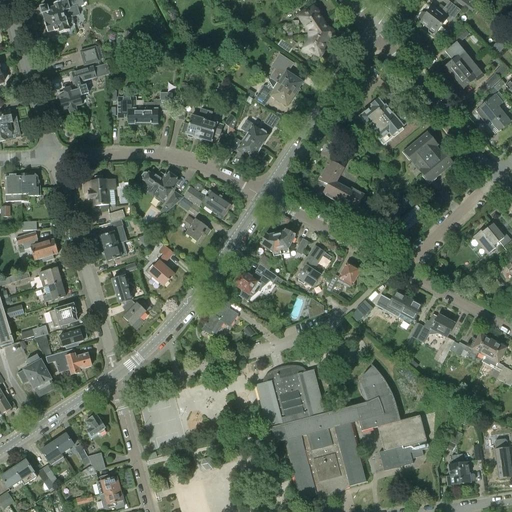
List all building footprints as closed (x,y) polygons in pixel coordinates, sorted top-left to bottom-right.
[(46,7),(39,9),(41,15),(42,15),(45,24),(44,26),(46,35),(54,33),(58,32),(59,35),(70,31),(69,28),(73,27),(71,19),(81,15),(78,8),(83,7),(81,0),(66,0),(67,2),(60,4),(59,4),(53,5),(54,9),(47,11),(46,7)] [(467,0),(459,0),(457,2),(467,9),(472,3),(467,0)] [(428,33),(432,36),(435,34),(436,33),(437,34),(447,21),(448,22),(452,17),(454,19),(460,11),(449,3),(444,10),(440,7),(436,12),(431,8),(426,14),(425,13),(421,13),(419,17),(420,20),(421,21),(421,22),(430,28),(429,29),(428,33)] [(304,27),(307,26),(321,26),(324,24),(318,15),(318,13),(316,11),(315,10),(313,8),(306,13),(305,11),(297,17),(304,27)] [(321,26),(307,26),(308,32),(309,32),(310,40),(324,40),(327,42),(329,38),(330,38),(331,38),(331,37),(332,37),(333,36),(333,35),(333,34),(333,33),(333,32),(332,32),(331,31),(330,31),(329,31),(324,24),(321,26)] [(247,27),(243,32),(250,37),(254,32),(247,27)] [(463,30),(453,38),(457,44),(467,35),(469,33),(466,29),(463,30)] [(324,40),(310,40),(308,40),(303,52),(310,56),(312,54),(319,57),(320,55),(322,55),(323,52),(322,50),(327,42),(324,40)] [(281,41),(278,46),(287,52),(290,47),(281,41)] [(446,67),(455,78),(473,64),(457,44),(456,44),(445,53),(452,62),(446,67)] [(79,52),(84,68),(100,64),(96,48),(79,52)] [(79,97),(88,94),(86,86),(83,87),(81,82),(110,74),(107,64),(94,68),(94,67),(72,73),(76,89),(71,90),(70,88),(63,90),(64,95),(59,97),(63,111),(68,110),(70,114),(77,112),(76,108),(82,106),(79,97)] [(473,64),(455,78),(463,89),(474,80),(476,83),(483,77),(473,64)] [(494,75),(485,84),(490,90),(499,80),(509,70),(503,64),(493,74),(494,75)] [(284,78),(279,85),(294,95),(295,94),(297,94),(300,90),(299,88),(302,83),(295,78),(287,73),(286,73),(282,70),(279,75),(284,78)] [(263,87),(254,101),(264,107),(268,102),(271,97),(286,107),(290,102),(292,102),(295,98),(293,96),(294,95),(279,85),(270,79),(269,81),(268,88),(266,87),(263,87)] [(493,89),(496,92),(503,85),(500,82),(493,89)] [(398,90),(408,102),(411,99),(401,87),(398,90)] [(160,93),(160,101),(160,111),(160,112),(172,112),(172,93),(160,93)] [(180,93),(176,110),(183,111),(185,103),(184,103),(186,94),(180,93)] [(372,108),(360,118),(366,125),(365,129),(369,134),(373,134),(383,146),(392,139),(391,137),(398,131),(398,132),(403,128),(402,128),(409,122),(410,125),(415,121),(404,107),(400,111),(392,102),(397,98),(392,93),(380,103),(378,101),(371,106),(372,108)] [(475,112),(486,126),(490,122),(498,132),(510,123),(498,108),(502,104),(495,95),(475,112)] [(128,125),(142,125),(142,101),(137,101),(137,97),(117,97),(117,120),(128,120),(128,125)] [(142,101),(142,125),(157,125),(157,111),(159,111),(159,106),(160,101),(153,101),(153,103),(144,103),(144,101),(142,101)] [(193,137),(198,138),(206,111),(201,110),(198,119),(191,117),(189,126),(184,124),(183,127),(181,133),(186,135),(187,135),(188,137),(191,138),(193,137)] [(15,111),(0,113),(0,125),(13,123),(13,124),(17,123),(15,111)] [(206,111),(198,138),(204,140),(204,142),(208,143),(209,142),(210,142),(212,142),(214,135),(220,137),(223,126),(210,122),(212,113),(206,111)] [(224,126),(229,128),(237,121),(235,119),(231,116),(224,123),(224,126)] [(246,121),(241,129),(248,134),(245,139),(260,148),(264,141),(263,140),(266,136),(266,134),(262,131),(260,132),(253,127),(254,126),(246,121)] [(13,123),(0,125),(0,142),(6,141),(20,138),(17,123),(13,124),(13,123)] [(427,134),(404,153),(429,184),(452,165),(442,153),(440,154),(435,148),(437,146),(427,134)] [(260,148),(245,139),(242,143),(235,139),(229,148),(236,153),(237,151),(244,155),(244,157),(248,160),(250,159),(253,155),(255,156),(260,148)] [(318,181),(324,184),(325,189),(322,195),(342,206),(346,208),(347,206),(356,211),(364,196),(351,189),(350,191),(336,183),(344,169),(329,161),(318,181)] [(175,179),(175,177),(171,174),(169,175),(167,174),(165,176),(165,175),(164,177),(161,175),(160,176),(161,176),(159,179),(150,173),(149,175),(146,173),(143,173),(141,177),(142,179),(143,181),(142,183),(150,188),(147,192),(155,197),(162,202),(170,191),(172,188),(177,181),(175,179)] [(35,175),(20,176),(21,202),(28,202),(28,197),(40,197),(40,187),(38,187),(38,178),(35,175)] [(21,202),(20,176),(5,176),(5,188),(5,203),(21,202)] [(92,183),(84,184),(85,194),(88,194),(89,200),(93,200),(94,207),(101,206),(101,211),(109,210),(108,206),(109,205),(108,191),(115,191),(114,181),(106,182),(106,181),(91,182),(92,183)] [(203,190),(200,195),(228,212),(231,207),(229,205),(230,204),(213,192),(212,193),(209,191),(208,193),(203,190)] [(182,198),(174,193),(165,205),(168,207),(182,198)] [(200,195),(193,205),(197,208),(198,207),(201,209),(203,205),(220,218),(221,217),(223,218),(228,212),(200,195)] [(435,198),(420,211),(425,216),(443,200),(435,198)] [(188,213),(193,205),(184,199),(179,207),(188,213)] [(1,208),(1,218),(9,217),(9,208),(1,208)] [(109,215),(111,223),(124,220),(122,212),(109,215)] [(192,226),(185,235),(197,243),(202,235),(203,235),(204,235),(207,237),(211,231),(195,220),(195,221),(189,217),(185,221),(192,226)] [(22,223),(22,232),(36,231),(35,223),(22,223)] [(480,232),(474,237),(488,254),(494,250),(493,248),(504,239),(492,225),(481,234),(480,232)] [(283,233),(276,234),(281,256),(289,254),(288,250),(295,236),(284,230),(283,233)] [(37,240),(38,240),(36,233),(16,239),(18,246),(23,244),(25,250),(30,249),(34,262),(42,259),(43,263),(53,260),(52,256),(58,254),(54,240),(38,245),(37,240)] [(99,238),(103,250),(118,245),(115,233),(99,238)] [(141,243),(148,249),(157,240),(151,234),(150,236),(142,243),(141,243)] [(281,256),(276,234),(269,236),(266,234),(259,245),(272,253),(273,258),(281,256)] [(138,238),(142,243),(150,236),(149,235),(138,238)] [(295,252),(301,256),(308,243),(302,239),(295,252)] [(118,245),(103,250),(107,262),(122,258),(118,245)] [(164,256),(163,256),(148,274),(154,280),(163,288),(175,275),(163,265),(173,254),(165,246),(160,252),(164,256)] [(298,279),(299,280),(298,282),(303,285),(305,283),(312,288),(320,277),(313,272),(325,254),(315,247),(302,266),(305,268),(298,279)] [(125,267),(127,273),(136,270),(134,264),(125,267)] [(326,291),(331,294),(337,283),(349,289),(351,286),(360,271),(347,264),(339,279),(334,276),(326,291)] [(242,271),(233,284),(242,290),(238,296),(250,303),(273,284),(278,287),(283,281),(259,265),(255,272),(251,278),(242,271)] [(43,289),(45,288),(61,283),(61,282),(62,280),(61,277),(59,276),(57,269),(39,274),(43,289)] [(0,280),(0,287),(30,279),(28,273),(0,280)] [(119,305),(124,303),(132,301),(124,277),(113,280),(114,286),(119,305)] [(61,283),(45,288),(47,296),(43,297),(45,304),(53,301),(65,298),(61,283)] [(388,308),(400,315),(408,300),(396,293),(391,302),(386,299),(383,305),(388,307),(388,308)] [(0,347),(13,343),(3,306),(1,301),(0,297),(0,347)] [(220,303),(202,330),(210,336),(212,332),(216,335),(224,324),(230,328),(238,316),(229,309),(232,305),(224,300),(221,304),(220,303)] [(307,310),(308,320),(323,315),(324,308),(311,300),(307,310)] [(408,300),(400,315),(409,319),(407,323),(414,327),(416,322),(413,320),(421,307),(408,300)] [(132,301),(124,303),(126,304),(123,307),(124,309),(124,310),(127,313),(123,318),(136,330),(145,322),(141,318),(146,313),(137,304),(136,305),(132,301)] [(356,310),(364,318),(373,310),(364,301),(356,310)] [(75,315),(76,314),(73,305),(50,312),(55,328),(77,322),(75,315)] [(6,311),(8,319),(24,315),(21,306),(6,311)] [(423,327),(416,340),(424,344),(428,336),(439,335),(446,339),(454,325),(438,316),(437,318),(432,315),(429,322),(427,321),(423,327)] [(411,337),(416,340),(423,327),(418,324),(411,337)] [(45,327),(20,334),(22,341),(34,337),(34,339),(45,335),(47,335),(45,327)] [(248,327),(243,332),(249,339),(254,334),(248,327)] [(60,337),(63,348),(83,342),(83,341),(87,339),(85,331),(80,332),(80,331),(68,335),(60,337)] [(477,353),(485,358),(493,342),(480,334),(471,350),(465,347),(466,347),(459,343),(458,345),(454,342),(449,352),(453,354),(460,357),(463,351),(468,353),(466,357),(473,361),(477,353)] [(45,335),(34,339),(44,359),(52,357),(45,335)] [(442,365),(449,352),(454,342),(449,339),(437,362),(442,365)] [(496,379),(503,383),(510,371),(503,367),(498,364),(506,349),(493,342),(485,358),(482,363),(500,373),(496,379)] [(51,357),(44,359),(47,365),(56,362),(60,374),(70,371),(71,376),(80,373),(79,371),(91,367),(87,354),(76,357),(73,350),(51,357)] [(336,356),(335,357),(337,361),(338,360),(339,359),(341,357),(343,356),(345,355),(343,352),(342,353),(341,354),(339,355),(337,356),(336,356)] [(18,374),(25,385),(30,382),(32,386),(34,390),(35,389),(39,398),(55,389),(51,381),(51,380),(48,375),(43,366),(38,356),(28,362),(31,368),(18,374)] [(349,411),(347,412),(350,423),(358,421),(361,432),(378,428),(384,452),(379,453),(384,472),(413,465),(412,460),(423,457),(422,451),(428,449),(419,417),(400,422),(396,406),(392,396),(391,392),(385,383),(377,372),(371,366),(371,368),(362,377),(361,379),(360,381),(359,384),(359,387),(359,390),(360,392),(363,399),(368,405),(366,405),(367,407),(349,411)] [(284,440),(300,501),(322,494),(323,497),(327,496),(327,493),(366,483),(350,423),(347,412),(328,417),(328,415),(326,416),(326,415),(325,416),(313,371),(306,373),(305,371),(303,369),(301,368),(298,367),(296,367),(270,374),(268,375),(267,375),(265,377),(264,378),(263,381),(263,382),(263,384),(255,386),(255,387),(256,387),(268,431),(267,431),(267,432),(274,430),(275,430),(275,431),(278,432),(277,432),(278,436),(282,435),(284,438),(284,440)] [(511,371),(510,371),(503,383),(510,387),(511,384),(511,371)] [(0,412),(2,415),(6,413),(7,414),(11,412),(10,411),(11,410),(5,399),(0,391),(0,412)] [(96,416),(85,423),(90,429),(87,431),(92,438),(98,434),(100,435),(104,432),(104,430),(105,429),(99,420),(101,419),(98,416),(97,417),(96,416)] [(450,443),(456,446),(462,435),(456,432),(450,443)] [(66,435),(53,443),(61,455),(74,447),(66,435)] [(496,460),(499,479),(511,477),(511,476),(509,458),(506,442),(504,440),(497,441),(495,444),(497,460),(496,460)] [(446,442),(444,447),(452,451),(455,446),(446,442)] [(61,455),(53,443),(41,452),(51,467),(63,458),(61,455)] [(75,449),(88,468),(92,466),(89,458),(80,445),(75,449)] [(473,447),(475,462),(482,461),(480,446),(473,447)] [(248,451),(250,457),(258,455),(256,449),(248,451)] [(89,458),(92,466),(96,473),(105,471),(101,455),(89,458)] [(462,455),(457,456),(457,460),(456,461),(457,471),(459,471),(461,485),(463,484),(464,485),(468,485),(468,483),(470,483),(470,482),(474,481),(475,480),(474,476),(473,475),(469,476),(468,470),(469,470),(468,463),(464,464),(462,455)] [(212,456),(202,459),(205,470),(215,467),(212,456)] [(457,460),(457,456),(451,457),(453,465),(449,466),(450,477),(446,478),(448,486),(461,485),(459,471),(457,471),(456,461),(457,460)] [(13,470),(21,481),(24,486),(37,478),(26,461),(13,470)] [(92,466),(88,468),(80,473),(83,483),(97,480),(96,473),(92,466)] [(47,467),(42,470),(48,479),(53,476),(47,467)] [(21,481),(13,470),(1,478),(8,489),(21,481)] [(48,479),(42,470),(37,473),(43,483),(48,479)] [(96,484),(99,496),(119,491),(116,479),(112,480),(111,476),(100,479),(101,483),(96,484)] [(209,511),(203,488),(179,494),(183,511),(209,511)] [(119,491),(99,496),(103,510),(108,509),(115,508),(115,511),(124,509),(122,503),(119,491)] [(6,493),(1,496),(8,506),(13,503),(6,493)] [(8,506),(1,496),(0,496),(0,503),(3,509),(8,506)]
